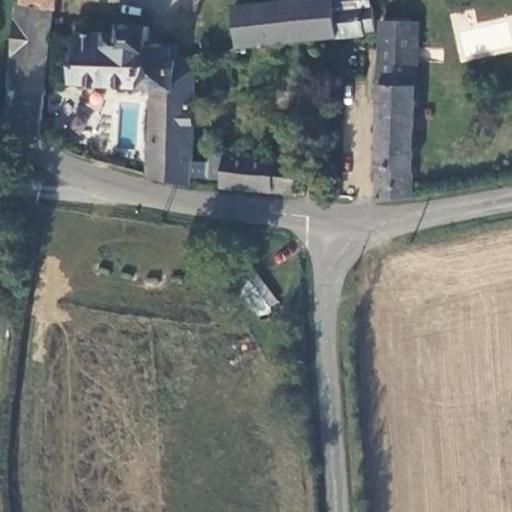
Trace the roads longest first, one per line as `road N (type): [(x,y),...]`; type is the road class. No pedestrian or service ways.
road 1 (unclassified): [(335,225),(113,184),(0,129)]
road 2 (unclassified): [(335,225),(322,341),(335,511)]
road 3 (unclassified): [(511,200),(412,221),(335,225)]
